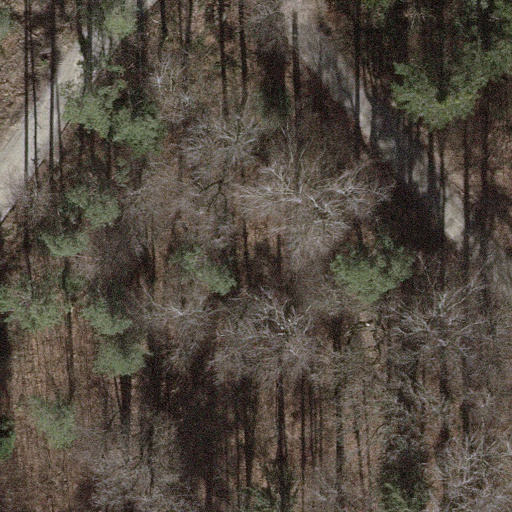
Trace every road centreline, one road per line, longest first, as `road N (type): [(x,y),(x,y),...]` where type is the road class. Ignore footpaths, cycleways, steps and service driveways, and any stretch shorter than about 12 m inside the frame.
road 1 (track): [(283,0),(511,273)]
road 2 (track): [(127,0),(0,193)]
